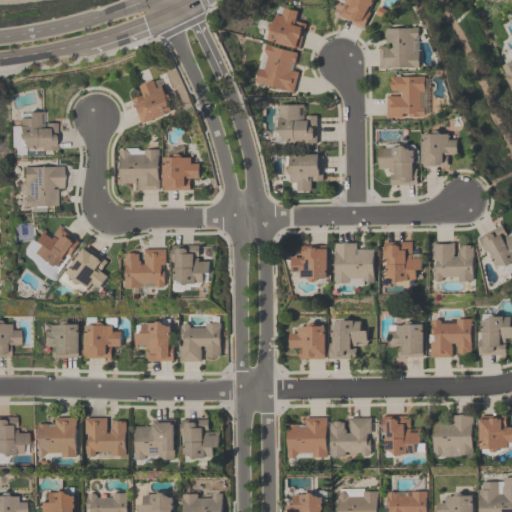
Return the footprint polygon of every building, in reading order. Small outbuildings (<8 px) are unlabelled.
[(372,0),(367,11),(370,12),(363,26),(337,14),(342,4),(347,6),(348,5),(337,0),(372,0)] [(270,22),(271,22),(274,13),(280,15),(282,6),(296,10),(294,20),(305,23),(298,47),(295,46),(295,47),(266,40),(269,30),(267,29),(266,28),(268,23),(270,22)] [(374,13),(378,6),(387,10),(383,18),(374,13)] [(378,46),(385,46),(385,28),(412,28),(412,27),(418,27),(418,38),(413,38),(413,53),(418,52),(418,67),(389,67),(389,69),(379,69),(378,46)] [(262,50),(264,43),(296,52),(295,53),(296,53),(293,63),(291,62),(289,70),(297,72),(292,92),(254,81),(258,67),(262,68),(266,55),(262,50)] [(511,88),(511,86),(510,86),(505,75),(506,74),(502,65),(511,61),(511,58),(511,88)] [(422,117),(386,117),(386,96),(401,96),(401,92),(397,92),(397,91),(390,91),(390,89),(389,89),(389,81),(390,81),(390,77),(424,76),(424,91),(419,91),(419,107),(422,107),(424,109),(424,115),(422,117)] [(167,102),(170,110),(163,113),(164,114),(143,122),(143,121),(140,122),(131,98),(142,94),(138,85),(152,80),(155,87),(160,85),(163,93),(168,94),(170,99),(167,102)] [(277,126),(277,119),(278,119),(278,104),(303,104),(303,115),(315,115),(316,142),(300,142),(300,140),(281,140),(281,136),(280,135),(280,133),(276,130),(276,127),(277,126)] [(16,134),(16,126),(17,126),(17,119),(26,119),(26,112),(41,112),(41,114),(38,114),(38,124),(43,124),(43,123),(54,123),(55,150),(39,151),(39,148),(20,149),(20,145),(17,143),(17,141),(15,139),(15,135),(16,134)] [(438,132),(438,134),(448,134),(448,140),(456,140),(456,154),(442,154),(442,155),(446,155),(446,166),(422,166),(422,163),(420,163),(420,142),(421,142),(421,134),(430,134),(430,132),(432,130),(436,130),(438,132)] [(409,150),(413,150),(413,162),(412,162),(412,168),(416,167),(416,184),(389,184),(389,173),(394,173),(394,172),(389,172),(389,168),(378,168),(377,147),(398,147),(399,145),(402,145),(405,147),(405,148),(408,148),(409,150)] [(128,152),(128,153),(143,153),(143,149),(158,148),(158,155),(157,155),(157,179),(159,179),(159,188),(136,189),(136,182),(118,183),(118,149),(125,149),(128,152)] [(180,155),(180,157),(189,157),(189,163),(198,163),(198,178),(188,178),(189,189),(163,190),(163,187),(162,187),(161,165),(162,165),(162,157),(172,157),(172,155),(174,153),(178,153),(180,155)] [(288,164),(289,164),(289,154),(317,154),(317,155),(322,155),(322,180),(311,180),(311,190),(296,191),(296,182),(290,182),(290,173),(288,173),(286,171),(286,166),(288,164)] [(25,195),(26,181),(21,181),(21,166),(61,166),(61,188),(55,188),(55,206),(20,206),(20,201),(21,201),(25,195)] [(42,263),(36,259),(37,258),(31,253),(36,245),(31,242),(40,229),(49,235),(56,225),(65,232),(63,235),(65,237),(66,236),(72,240),(71,241),(73,242),(75,239),(79,241),(70,255),(68,253),(57,269),(53,266),(51,267),(49,266),(45,267),(42,265),(42,263)] [(511,264),(511,266),(507,267),(505,267),(504,266),(502,267),(499,266),(496,268),(488,251),(486,252),(478,238),(502,225),(507,236),(511,233),(511,264)] [(390,277),(387,277),(386,258),(384,258),(384,242),(411,241),(412,254),(422,254),(422,270),(416,270),(417,279),(409,279),(409,280),(402,280),(401,282),(397,282),(394,280),(394,279),(392,278),(390,277)] [(364,278),(349,278),(349,282),(335,282),(335,252),(334,252),(334,243),(343,243),(343,242),(347,242),(347,243),(356,242),(356,248),(374,248),(374,275),(375,275),(375,282),(368,282),(364,278)] [(433,278),(433,265),(434,265),(434,258),(432,258),(432,243),(454,242),(454,253),(453,253),(453,255),(457,255),(457,253),(459,253),(458,246),(461,246),(461,245),(470,245),(470,246),(473,246),(473,257),(472,257),(473,280),(458,280),(458,279),(442,279),(440,280),(436,281),(433,278)] [(178,280),(174,280),(174,261),(172,261),(171,245),(198,245),(198,261),(210,261),(210,273),(204,273),(204,282),(196,282),(196,284),(189,284),(188,285),(184,285),(182,282),(179,282),(178,280)] [(309,280),(309,279),(308,279),(308,278),(300,278),(300,272),(292,272),(291,257),(305,257),(305,255),(301,255),(301,245),(308,245),(308,248),(317,248),(327,248),(328,278),(318,279),(318,280),(316,282),(311,282),(309,280)] [(71,289),(59,280),(66,270),(67,271),(84,248),(92,254),(96,257),(98,254),(107,261),(101,269),(98,267),(97,268),(107,276),(99,288),(93,283),(89,288),(88,287),(85,291),(80,287),(71,289)] [(156,285),(156,282),(140,282),(140,287),(125,287),(125,253),(126,253),(126,252),(135,252),(135,253),(138,253),(138,260),(140,260),(140,264),(144,264),(144,260),(143,260),(143,249),(165,248),(165,264),(162,264),(162,271),(165,270),(165,284),(163,287),(158,287),(156,285)] [(494,317),(509,316),(509,327),(511,327),(511,338),(504,338),(505,354),(478,354),(478,339),(480,339),(480,320),(484,320),(485,319),(487,319),(487,317),(489,315),(493,315),(494,317)] [(439,320),(439,322),(455,322),(455,318),(470,318),(470,323),(469,323),(469,341),(470,341),(470,352),(456,352),(456,345),(454,345),(454,341),(450,341),(450,345),(451,345),(451,357),(429,357),(429,342),(428,342),(427,333),(429,333),(429,321),(432,318),(437,318),(439,320)] [(345,320),(352,320),(360,320),(360,330),(366,330),(366,345),(350,345),(350,347),(355,347),(355,358),(328,358),(328,342),(330,342),(330,324),(334,324),(334,323),(338,323),(338,321),(340,319),(343,319),(345,320)] [(67,322),(67,324),(77,323),(77,331),(78,331),(78,353),(77,353),(77,356),(51,356),(51,345),(42,345),(42,330),(50,330),(50,324),(57,324),(59,324),(59,322),(61,320),(65,320),(67,322)] [(411,322),(411,324),(422,324),(422,353),(422,357),(397,357),(397,347),(401,347),(400,345),(387,345),(386,331),(395,330),(395,325),(402,325),(402,324),(404,324),(404,322),(405,320),(410,320),(411,322)] [(101,323),(101,325),(111,325),(111,331),(119,331),(119,346),(110,346),(109,357),(84,357),(84,355),(82,355),(83,333),(84,324),(93,324),(93,323),(95,321),(99,321),(101,323)] [(166,326),(169,326),(169,338),(168,338),(168,345),(172,345),(172,360),(144,360),(144,349),(150,349),(150,347),(134,348),(134,333),(140,333),(140,322),(154,322),(155,321),(159,321),(162,323),(162,324),(164,324),(166,326)] [(179,325),(182,322),(186,322),(188,324),(188,326),(204,326),(204,322),(219,322),(219,327),(218,327),(219,356),(216,356),(216,357),(208,357),(208,356),(205,356),(205,349),(203,349),(203,345),(200,345),(200,360),(178,361),(178,345),(182,345),(182,338),(179,338),(179,325)] [(313,324),(313,326),(323,325),(323,333),(324,333),(324,355),(324,358),(298,358),(298,347),(288,347),(288,333),(297,332),(296,327),(304,326),(306,326),(306,324),(307,322),(312,322),(313,324)] [(433,453),(433,421),(451,421),(450,415),(473,415),(473,425),(472,425),(472,447),(473,447),(473,455),(457,455),(457,450),(443,450),(443,451),(440,455),(435,455),(433,453)] [(490,451),(490,449),(480,449),(480,442),(479,442),(479,419),(480,419),(480,416),(505,415),(506,427),(511,427),(511,443),(507,443),(507,449),(498,449),(498,451),(496,453),(492,453),(490,451)] [(389,451),(385,451),(385,432),(382,432),(382,416),(410,416),(410,428),(420,428),(421,444),(415,444),(415,453),(407,453),(407,455),(401,455),(400,456),(395,457),(393,453),(390,453),(389,451)] [(5,456),(4,458),(1,458),(0,456),(0,417),(14,417),(15,434),(26,433),(26,445),(20,445),(20,454),(13,454),(13,456),(5,456)] [(43,456),(36,457),(36,424),(37,424),(37,423),(47,423),(47,426),(54,426),(54,417),(75,417),(76,456),(61,457),(61,452),(47,452),(43,456)] [(85,453),(85,440),(89,440),(89,433),(85,433),(84,418),(106,417),(106,432),(109,432),(109,429),(111,429),(111,421),(121,421),(125,421),(126,432),(125,432),(125,449),(126,449),(126,455),(111,455),(111,451),(95,451),(95,453),(92,455),(88,455),(85,453)] [(294,458),(287,458),(287,451),(287,425),(305,424),(305,418),(326,417),(327,425),(326,425),(326,450),(327,450),(327,457),(312,457),(312,453),(298,453),(294,458)] [(361,454),(361,451),(345,451),(345,456),(330,456),(330,422),(333,422),(333,421),(340,421),(340,422),(343,422),(344,429),(346,429),(346,433),(349,433),(349,418),(370,418),(370,434),(367,434),(367,440),(370,440),(370,453),(368,456),(363,456),(361,454)] [(174,459),(135,460),(135,426),(151,426),(151,431),(152,431),(152,420),(174,419),(174,459)] [(187,455),(184,455),(183,435),(181,435),(180,420),(208,419),(208,432),(219,432),(219,448),(213,448),(213,456),(206,457),(206,458),(198,459),(197,460),(194,460),(191,457),(189,457),(187,455)] [(478,511),(478,489),(482,489),(481,481),(502,481),(502,478),(511,477),(511,511),(478,511)] [(70,496),(74,496),(74,508),(73,508),(73,511),(38,511),(38,503),(44,503),(44,493),(59,493),(59,492),(64,491),(66,493),(66,495),(69,495),(70,496)] [(347,495),(347,496),(362,495),(362,491),(376,491),(376,511),(337,511),(337,491),(343,491),(347,495)] [(426,491),(426,496),(425,496),(425,511),(389,511),(389,507),(386,507),(386,493),(386,491),(395,491),(395,495),(411,496),(411,491),(426,491)] [(96,494),(96,496),(111,496),(111,492),(127,492),(127,511),(90,511),(90,509),(85,509),(85,497),(86,497),(86,495),(88,493),(94,493),(96,494)] [(168,497),(172,497),(173,509),(171,509),(171,511),(136,511),(136,504),(142,504),(142,495),(150,495),(150,494),(157,494),(158,493),(162,492),(164,495),(164,496),(167,496),(168,497)] [(6,495),(6,497),(15,497),(15,502),(24,502),(24,511),(0,511),(0,493),(3,493),(6,495)] [(214,493),(221,493),(221,511),(182,511),(182,502),(181,502),(181,493),(196,493),(196,498),(210,497),(214,493)] [(318,498),(322,497),(322,510),(320,510),(320,511),(292,511),(292,495),(299,495),(299,494),(307,494),(308,493),(312,493),(314,496),(317,496),(318,498)] [(462,495),(462,496),(472,496),(472,511),(436,511),(436,503),(444,502),(444,497),(452,497),(452,496),(453,496),(453,495),(456,493),(460,493),(462,495)]
